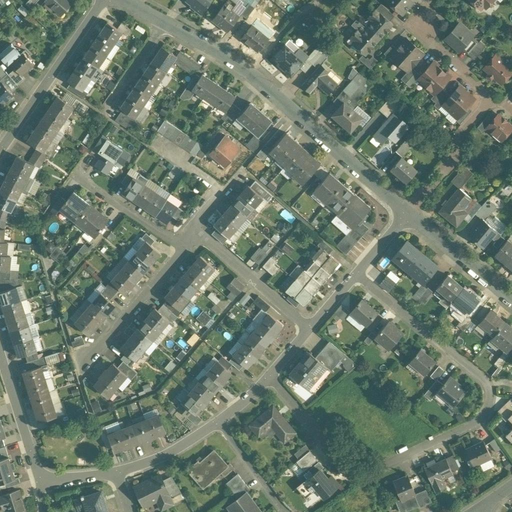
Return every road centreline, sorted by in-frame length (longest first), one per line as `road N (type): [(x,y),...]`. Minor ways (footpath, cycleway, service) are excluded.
road 1 (residential): [(356,274),(481,380),(488,396),(481,418),(365,475),(347,468),(267,376)]
road 2 (residential): [(164,20),(248,74),(407,215)]
road 3 (residential): [(407,215),(457,159),(460,134),(490,97),(416,18)]
road 4 (residential): [(105,0),(0,148)]
road 5 (residential): [(77,368),(183,247)]
road 6 (residential): [(196,227),(307,329)]
road 7 (residential): [(0,353),(41,481)]
road 8 (residential): [(407,215),(511,300)]
road 9 (residential): [(183,247),(74,174)]
